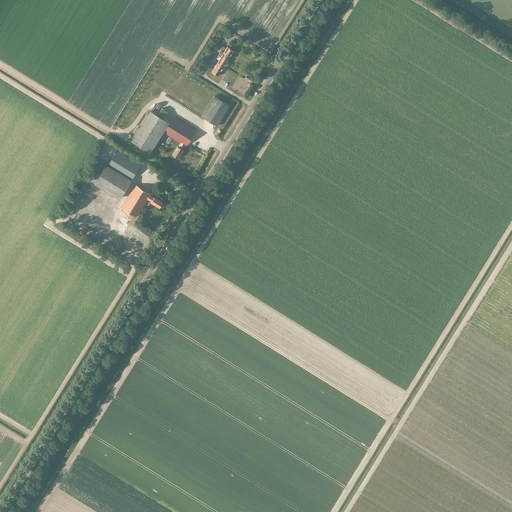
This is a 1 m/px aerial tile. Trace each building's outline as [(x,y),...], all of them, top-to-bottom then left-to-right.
[(227,47),(226,48),(223,47),(221,50),(230,56),(234,51),(227,47)] [(227,61),(230,56),(221,50),(220,50),(217,55),(221,57),(227,61)] [(224,66),(227,61),(221,57),(219,60),(216,59),(214,61),(224,66)] [(218,76),(224,66),(214,61),(213,63),(216,65),(212,72),(218,76)] [(200,76),(203,71),(198,67),(195,72),(200,76)] [(157,105),(167,88),(157,83),(147,100),(157,105)] [(214,96),(202,116),(217,125),(229,106),(214,96)] [(166,114),(172,106),(170,105),(164,112),(166,114)] [(195,131),(182,123),(172,116),(169,122),(151,111),(140,128),(138,127),(136,131),(138,132),(132,141),(149,152),(162,131),(182,143),(179,147),(178,147),(172,155),(177,158),(183,150),(182,149),(185,145),(186,146),(195,131)] [(107,166),(96,159),(85,177),(107,190),(106,192),(110,195),(111,193),(120,198),(140,165),(116,150),(107,166)] [(160,207),(163,202),(154,197),(154,198),(150,195),(150,194),(135,184),(121,207),(136,217),(148,198),(152,201),(151,202),(160,207)] [(101,213),(97,218),(108,225),(112,220),(101,213)] [(126,225),(128,223),(120,217),(117,222),(123,226),(125,224),(126,225)] [(131,255),(134,254),(130,242),(126,243),(131,255)]
